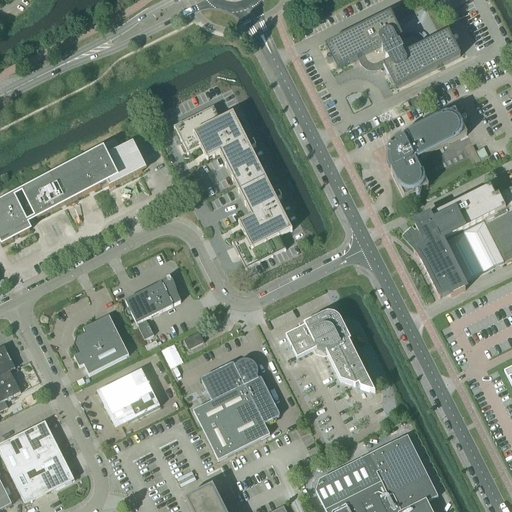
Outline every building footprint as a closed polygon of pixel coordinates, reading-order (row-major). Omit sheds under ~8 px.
[(390,15),(324,48),(330,59),(328,60),(327,61),(326,62),(326,63),(327,64),(328,65),(329,65),(330,65),(332,64),(336,72),(343,69),(350,65),(358,61),(359,64),(359,65),(360,66),(360,67),(361,68),(362,69),(363,70),(364,71),(366,72),(367,73),(368,73),(370,73),(371,74),(373,74),(374,74),(375,74),(377,73),(378,73),(379,72),(380,72),(381,71),(383,70),(385,74),(386,76),(389,80),(394,91),(460,58),(455,47),(457,46),(458,45),(458,44),(458,43),(458,42),(457,42),(456,41),(455,41),(454,42),(452,43),(448,34),(422,47),(421,45),(420,44),(419,42),(417,41),(414,39),(411,39),(407,40),(402,42),(401,39),(402,39),(390,15)] [(404,111),(410,108),(407,103),(401,106),(404,111)] [(175,129),(173,130),(175,132),(179,141),(187,156),(187,157),(200,151),(203,156),(206,164),(219,157),(251,219),(245,222),(239,225),(238,226),(244,238),(242,240),(234,243),(231,245),(245,272),(285,252),(279,239),(292,233),(278,207),(276,202),(281,200),(279,195),(274,197),(272,193),(252,155),(251,151),(255,148),(253,143),(248,146),(246,142),(233,115),(220,122),(214,110),(175,129)] [(414,163),(465,137),(453,113),(401,139),(398,141),(395,144),(392,146),(390,150),(387,149),(385,158),(387,159),(387,161),(387,164),(388,169),(389,173),(403,200),(427,188),(414,163)] [(90,161),(23,193),(29,205),(29,206),(32,210),(32,211),(37,220),(87,195),(94,192),(100,189),(100,188),(106,185),(107,187),(109,190),(117,186),(142,174),(136,162),(133,158),(128,147),(124,149),(105,159),(102,161),(100,157),(90,161)] [(511,259),(511,194),(510,190),(494,198),(489,189),(414,227),(416,230),(412,233),(411,232),(406,237),(407,238),(403,241),(414,253),(413,253),(412,254),(415,256),(417,259),(419,262),(423,268),(439,300),(449,296),(450,299),(465,292),(460,283),(462,282),(463,284),(503,264),(502,261),(504,260),(505,263),(511,259)] [(13,199),(0,205),(0,240),(2,246),(12,241),(12,240),(14,239),(14,241),(18,239),(17,237),(19,236),(19,237),(29,232),(21,215),(19,211),(13,199)] [(173,286),(170,280),(169,277),(154,288),(124,303),(136,325),(138,329),(138,330),(143,341),(153,336),(145,321),(180,304),(177,298),(176,294),(175,289),(173,286)] [(89,378),(129,357),(108,317),(82,331),(84,335),(76,339),(73,347),(78,356),(73,358),(79,369),(83,367),(89,378)] [(335,319),(331,318),(326,318),(312,325),(311,324),(304,327),(304,329),(285,339),(297,362),(314,353),(325,356),(326,356),(341,384),(355,389),(358,387),(360,390),(375,394),(349,344),(350,343),(347,336),(345,336),(337,321),(335,319)] [(198,334),(183,342),(188,352),(204,344),(198,334)] [(11,363),(8,356),(4,349),(0,350),(0,377),(9,373),(10,373),(15,371),(11,363)] [(279,416),(261,381),(261,380),(260,380),(259,380),(258,380),(257,378),(257,376),(257,374),(256,373),(255,371),(254,369),(253,368),(252,367),(253,366),(252,365),(252,364),(251,364),(250,364),(249,364),(248,364),(248,365),(247,364),(246,364),(245,364),(244,364),(242,364),(241,364),(240,364),(238,365),(234,367),(234,366),(233,366),(233,365),(232,365),(231,365),(202,380),(201,381),(201,382),(201,383),(211,403),(193,413),(218,463),(269,437),(264,426),(278,419),(279,418),(279,417),(279,416)] [(511,367),(503,372),(511,389),(511,367)] [(108,411),(109,411),(120,427),(115,431),(128,425),(160,409),(141,372),(109,388),(109,387),(96,394),(97,394),(98,394),(105,405),(105,406),(104,406),(104,407),(104,408),(104,409),(104,410),(105,410),(106,411),(107,411),(108,411)] [(13,380),(10,373),(9,373),(0,377),(0,404),(4,402),(4,403),(6,402),(13,399),(20,395),(16,387),(17,387),(13,380)] [(45,424),(23,435),(38,464),(60,453),(56,446),(49,432),(45,424)] [(3,445),(0,446),(0,456),(5,467),(10,478),(24,471),(28,478),(41,472),(38,464),(23,435),(17,438),(3,445)] [(430,511),(427,504),(438,499),(407,438),(319,482),(315,493),(324,511),(430,511)] [(60,453),(38,464),(41,472),(52,493),(55,492),(74,482),(70,474),(63,461),(60,453)] [(24,471),(10,478),(25,507),(32,503),(39,500),(28,478),(24,471)] [(41,472),(28,478),(39,500),(46,497),(52,493),(41,472)] [(0,511),(12,507),(0,483),(0,511)] [(284,511),(283,508),(274,511),(224,511),(212,487),(185,501),(190,511),(284,511)]
